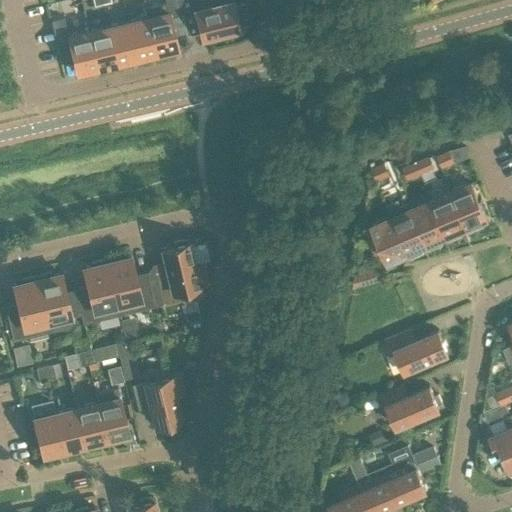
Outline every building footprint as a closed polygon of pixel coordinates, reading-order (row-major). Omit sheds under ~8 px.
[(170,16),(181,13),(178,0),(164,0),(165,1),(144,6),(146,15),(148,15),(157,52),(177,47),(170,16)] [(178,0),(181,13),(194,10),(201,38),(217,34),(218,39),(219,38),(236,34),(235,29),(238,29),(236,19),(247,17),(247,15),(246,15),(243,3),(232,6),(231,0),(229,0),(228,0),(178,0)] [(148,15),(128,20),(137,57),(157,52),(148,15)] [(88,30),(88,29),(68,34),(63,16),(50,19),(56,44),(69,41),(76,72),(97,67),(88,30)] [(128,20),(108,25),(117,62),(137,57),(128,20)] [(108,25),(88,30),(97,67),(117,62),(108,25)] [(450,150),(437,155),(442,166),(454,161),(450,150)] [(429,156),(416,161),(421,172),(433,167),(429,156)] [(416,161),(403,167),(407,178),(421,172),(416,161)] [(385,162),(372,168),(376,179),(389,173),(385,162)] [(472,181),(452,190),(466,224),(469,232),(484,225),(482,220),(487,217),(485,211),(487,210),(481,197),(479,198),(472,181)] [(452,190),(432,198),(446,232),(446,233),(449,240),(463,234),(460,227),(466,224),(452,190)] [(432,198),(412,207),(426,241),(429,249),(443,243),(440,235),(446,233),(446,232),(432,198)] [(412,207),(392,215),(407,249),(406,250),(409,257),(423,251),(420,244),(426,241),(412,207)] [(392,215),(371,224),(386,258),(385,258),(389,266),(404,260),(400,252),(406,250),(407,249),(392,215)] [(155,269),(163,302),(199,293),(197,284),(204,282),(200,264),(193,266),(186,238),(172,242),(172,244),(162,247),(167,266),(155,269)] [(121,254),(106,258),(119,312),(155,304),(147,271),(135,274),(130,255),(122,257),(121,254)] [(119,312),(106,258),(91,262),(91,264),(83,266),(87,285),(76,288),(82,312),(81,312),(83,321),(84,321),(119,312)] [(375,268),(361,272),(364,283),(378,279),(375,268)] [(82,312),(76,288),(65,291),(60,272),(52,274),(51,271),(36,275),(49,329),(73,324),(71,314),(81,312),(82,312)] [(49,329),(36,275),(21,278),(21,281),(13,283),(17,302),(5,305),(13,338),(49,329)] [(511,328),(511,343),(503,347),(509,362),(511,361),(511,320),(509,322),(511,328)] [(410,327),(385,338),(391,351),(395,349),(404,370),(420,363),(421,365),(438,357),(437,355),(448,351),(447,348),(447,347),(444,339),(443,339),(439,329),(415,339),(410,327)] [(96,360),(92,348),(85,350),(88,362),(96,360)] [(88,362),(85,350),(77,351),(80,364),(88,362)] [(133,359),(122,362),(125,377),(136,374),(133,359)] [(55,376),(52,363),(44,365),(47,378),(55,376)] [(47,378),(44,365),(36,367),(39,380),(47,378)] [(132,383),(138,407),(150,404),(155,423),(165,421),(165,423),(180,420),(174,392),(180,391),(176,373),(169,374),(166,365),(142,371),(144,380),(132,383)] [(403,383),(377,394),(382,405),(387,403),(397,427),(440,409),(438,403),(442,402),(439,393),(435,395),(430,384),(407,394),(403,383)] [(511,385),(496,392),(501,403),(511,398),(511,385)] [(128,432),(117,386),(94,392),(96,401),(97,401),(106,437),(114,435),(115,437),(127,434),(126,432),(128,432)] [(106,437),(97,401),(96,401),(76,406),(85,442),(86,444),(98,441),(98,439),(106,437)] [(85,442),(76,406),(55,411),(64,447),(65,449),(77,446),(77,444),(85,442)] [(64,447),(55,411),(33,416),(38,436),(35,437),(38,451),(41,450),(42,453),(43,452),(44,454),(56,451),(56,449),(64,447)] [(509,425),(489,434),(497,451),(502,449),(506,457),(502,458),(509,473),(511,471),(511,413),(505,416),(509,425)] [(379,429),(369,434),(373,444),(384,440),(379,429)] [(372,478),(370,479),(382,507),(383,506),(383,507),(395,502),(394,501),(426,488),(417,466),(407,444),(389,452),(393,461),(396,468),(372,478)] [(435,444),(414,453),(421,470),(442,462),(435,444)] [(344,497),(329,503),(332,511),(370,511),(382,507),(381,507),(382,507),(370,479),(341,491),(344,497)] [(156,511),(152,496),(138,499),(138,502),(128,504),(130,511),(156,511)]
